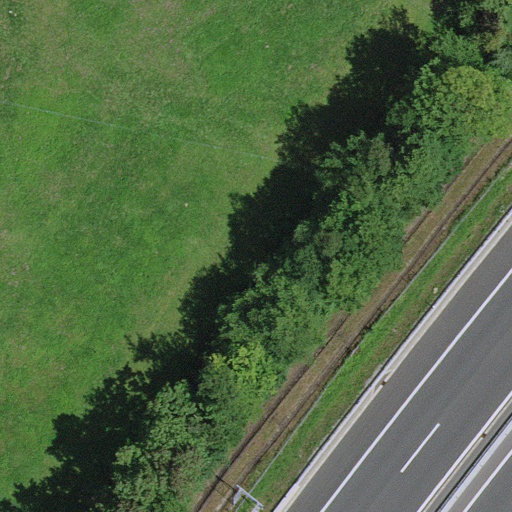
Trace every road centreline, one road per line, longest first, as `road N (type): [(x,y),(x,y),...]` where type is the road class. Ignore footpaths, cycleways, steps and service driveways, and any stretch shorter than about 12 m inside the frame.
road 1 (track): [(207,511),(511,125)]
road 2 (motorway): [(511,329),(372,511)]
